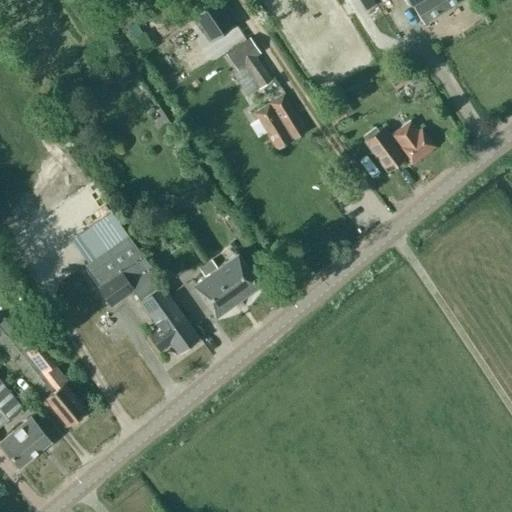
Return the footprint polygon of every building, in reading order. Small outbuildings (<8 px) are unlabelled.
[(233,24),(216,0),(213,0),(193,14),(210,40),(233,24)] [(359,0),(365,9),(375,4),(372,0),(359,0)] [(408,0),(423,23),(461,0),(408,0)] [(272,79),(256,56),(244,65),(260,88),(272,79)] [(414,72),(406,78),(412,87),(421,81),(414,72)] [(282,94),(253,112),(276,149),(306,130),(282,94)] [(328,105),(338,119),(352,109),(342,95),(328,105)] [(386,171),(406,156),(411,163),(434,146),(420,128),(417,130),(409,120),(390,135),(383,126),(377,131),(373,126),(361,136),(364,140),(364,141),(386,171)] [(384,191),(393,183),(380,168),(372,176),(384,191)] [(129,236),(86,264),(100,284),(99,285),(110,302),(132,288),(139,300),(138,300),(157,325),(148,332),(160,349),(169,342),(177,353),(199,337),(161,285),(162,285),(129,236)] [(205,275),(192,284),(214,315),(258,283),(236,252),(215,267),(211,262),(201,269),(205,275)] [(63,382),(66,380),(53,364),(58,360),(17,308),(4,319),(12,330),(6,335),(39,375),(42,372),(48,379),(37,388),(45,397),(44,397),(67,425),(86,410),(63,382)] [(0,423),(21,406),(0,380),(0,423)] [(30,416),(0,440),(0,443),(18,466),(50,440),(30,416)]
